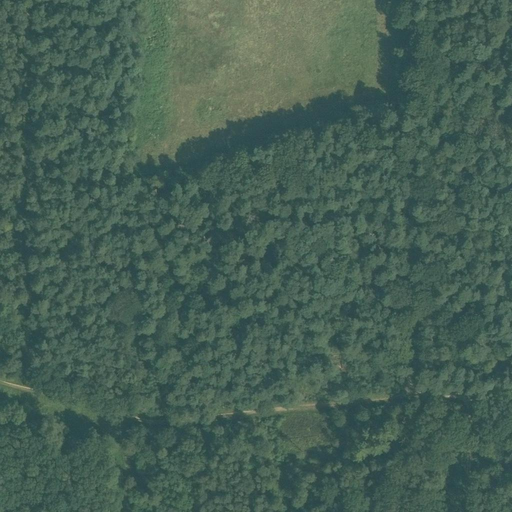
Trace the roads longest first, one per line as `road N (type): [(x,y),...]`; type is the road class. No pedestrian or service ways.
road 1 (track): [(0,383),(148,423),(402,396),(415,20)]
road 2 (track): [(402,396),(465,390),(465,511)]
